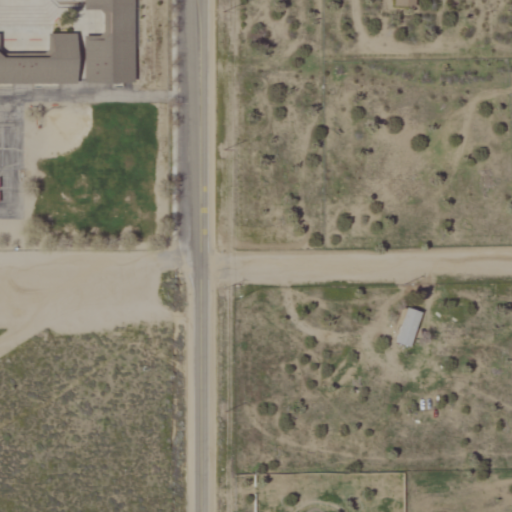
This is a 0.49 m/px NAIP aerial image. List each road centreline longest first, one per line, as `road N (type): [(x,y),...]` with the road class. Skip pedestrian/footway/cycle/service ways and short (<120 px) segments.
road 1 (tertiary): [(193,0),(199,511)]
road 2 (residential): [(227,263),(511,262)]
road 3 (residential): [(0,260),(163,260)]
